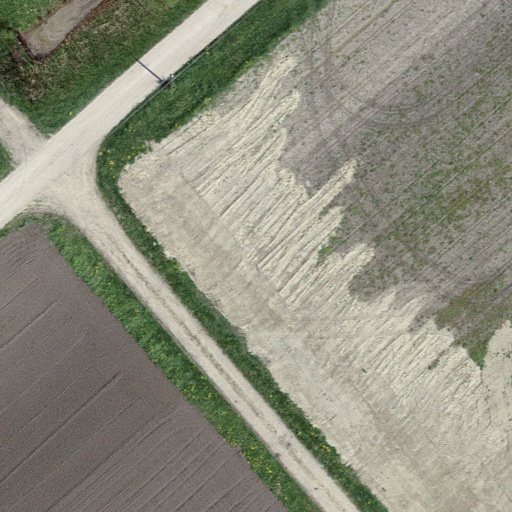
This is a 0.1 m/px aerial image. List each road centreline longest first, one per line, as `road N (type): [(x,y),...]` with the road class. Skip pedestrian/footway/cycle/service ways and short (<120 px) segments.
road 1 (track): [(52,168),(343,511)]
road 2 (unclassified): [(0,213),(247,0)]
